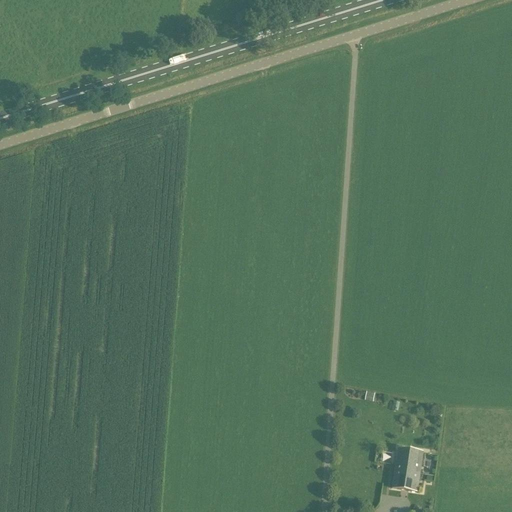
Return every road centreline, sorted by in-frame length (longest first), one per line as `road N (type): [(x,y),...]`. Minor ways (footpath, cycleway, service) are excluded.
road 1 (unclassified): [(0,146),(470,0)]
road 2 (primary): [(0,120),(384,0)]
